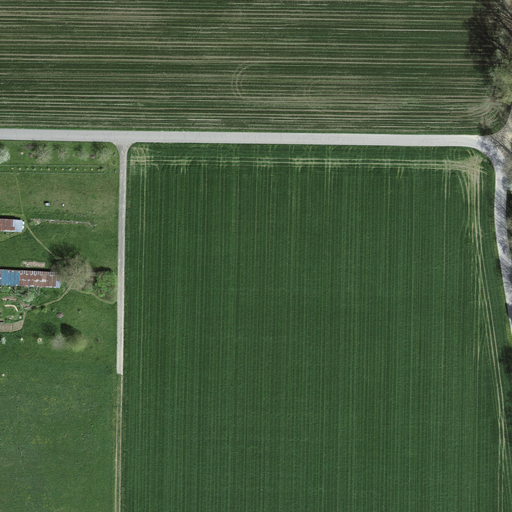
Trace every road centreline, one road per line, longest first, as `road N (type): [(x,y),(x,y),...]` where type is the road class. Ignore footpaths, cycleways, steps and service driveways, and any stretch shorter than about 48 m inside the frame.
road 1 (unclassified): [(0,134),(424,140),(499,149),(511,289)]
road 2 (track): [(123,136),(117,511)]
